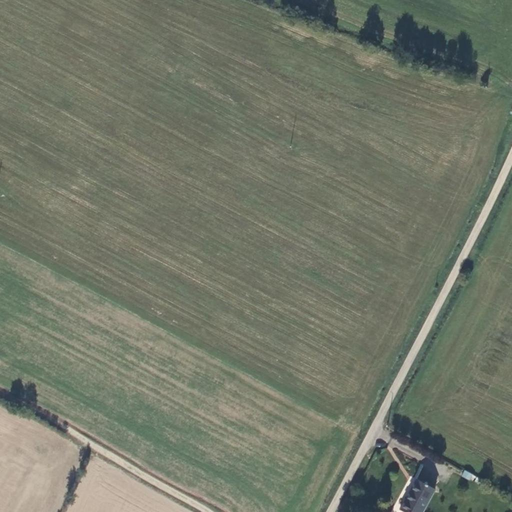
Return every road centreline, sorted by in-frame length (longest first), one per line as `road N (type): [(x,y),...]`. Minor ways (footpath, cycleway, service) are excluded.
road 1 (unclassified): [(331,511),(511,151)]
road 2 (track): [(209,511),(0,391)]
